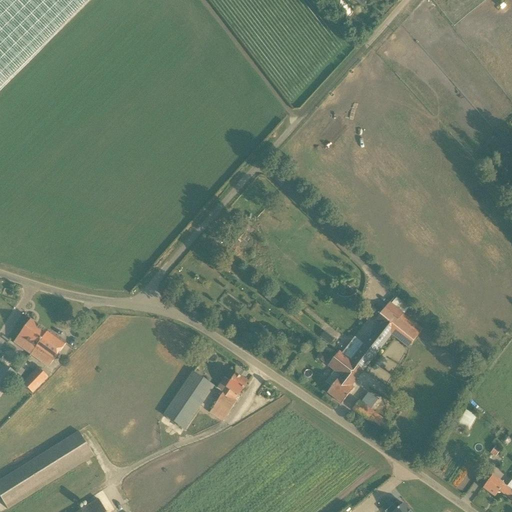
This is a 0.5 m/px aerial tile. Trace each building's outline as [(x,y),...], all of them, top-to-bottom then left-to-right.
[(0,0),(0,89),(8,82),(89,0),(0,0)] [(407,347),(424,326),(390,301),(374,322),(378,325),(351,361),(338,351),(327,365),(341,375),(327,393),(341,404),(353,389),(350,386),(390,334),(407,347)] [(35,348),(47,332),(31,320),(19,337),(14,344),(31,355),(35,348)] [(66,344),(48,331),(47,332),(35,348),(54,361),(66,344)] [(324,331),(319,337),(330,345),(334,340),(324,331)] [(322,351),(317,358),(324,363),(329,356),(322,351)] [(0,396),(16,375),(3,365),(0,369),(0,396)] [(31,393),(46,377),(37,369),(22,385),(31,393)] [(180,436),(214,386),(193,372),(159,422),(180,436)] [(241,378),(235,375),(230,382),(223,393),(220,391),(218,394),(221,396),(210,412),(224,422),(237,402),(234,400),(237,394),(238,395),(247,383),(246,382),(246,380),(243,377),(241,378)] [(383,433),(390,423),(359,401),(352,410),(383,433)] [(0,496),(8,509),(85,461),(94,456),(79,432),(70,437),(0,481),(0,496)] [(496,446),(491,454),(496,457),(501,450),(496,446)] [(511,501),(511,489),(493,475),(483,489),(494,497),(499,491),(511,501)] [(105,511),(98,499),(77,511),(105,511)]
